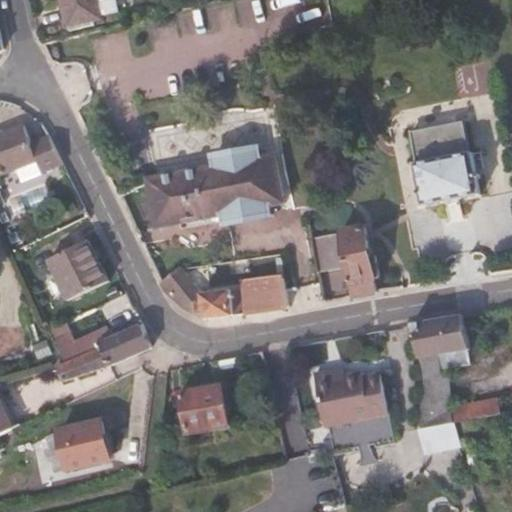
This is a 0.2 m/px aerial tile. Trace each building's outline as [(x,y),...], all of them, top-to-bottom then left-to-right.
[(61,0),(67,29),(120,16),(116,0),(61,0)] [(481,196),(474,158),(470,158),(463,124),(413,134),(419,169),(416,170),(423,207),(481,196)] [(63,165),(49,138),(32,144),(25,126),(0,136),(0,179),(38,163),(42,173),(63,165)] [(286,207),(278,160),(261,163),(261,153),(217,160),(217,171),(150,183),(159,230),(225,218),(227,226),(270,219),(270,209),(286,207)] [(373,262),(367,227),(340,231),(340,232),(347,269),(353,299),(379,294),(377,282),(382,281),(379,261),(373,262)] [(347,269),(340,232),(311,238),(315,258),(319,274),(347,269)] [(109,283),(90,243),(50,263),(55,274),(48,278),(56,294),(63,292),(68,302),(109,283)] [(288,310),(281,257),(245,261),(248,284),(242,285),(241,290),(203,295),(182,271),(164,285),(163,287),(163,291),(165,294),(190,316),(203,321),(288,310)] [(454,407),(449,369),(472,365),(469,352),(472,351),(464,317),(412,325),(424,375),(424,383),(421,414),(419,431),(453,424),(503,414),(500,400),(454,407)] [(152,350),(147,333),(143,326),(111,340),(107,330),(77,343),(68,322),(50,330),(60,354),(62,354),(67,364),(104,349),(112,367),(152,350)] [(112,367),(104,349),(67,364),(59,368),(64,384),(112,367)] [(404,447),(402,434),(388,372),(373,375),(372,370),(344,376),(342,369),(324,372),(333,423),(336,424),(343,460),(360,457),(361,451),(388,446),(389,451),(404,447)] [(230,427),(221,387),(182,395),(188,436),(230,427)] [(0,438),(15,431),(0,399),(0,438)] [(112,460),(101,421),(61,431),(71,470),(112,460)]
